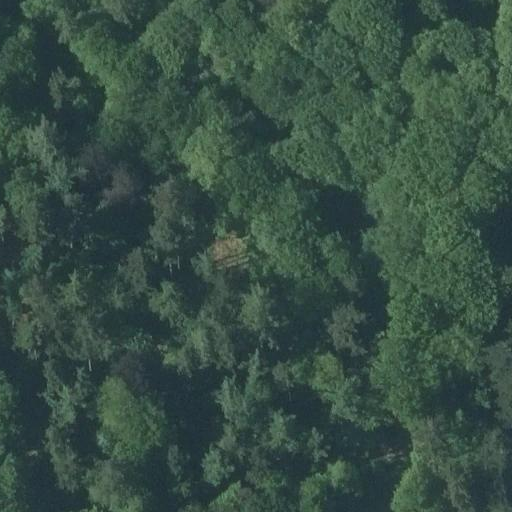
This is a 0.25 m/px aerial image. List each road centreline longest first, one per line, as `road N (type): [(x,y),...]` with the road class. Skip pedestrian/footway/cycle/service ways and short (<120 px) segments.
road 1 (track): [(136,511),(87,0)]
road 2 (track): [(0,140),(344,0)]
